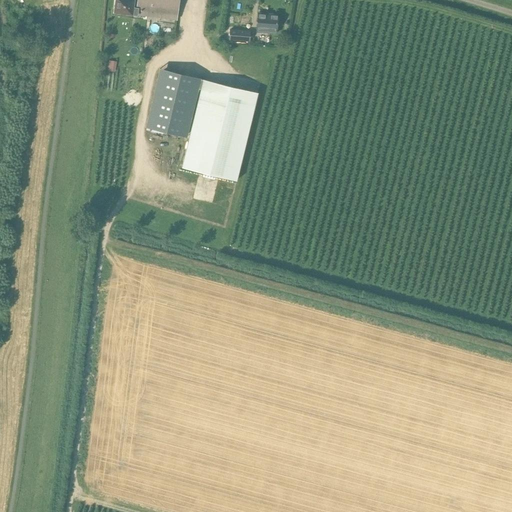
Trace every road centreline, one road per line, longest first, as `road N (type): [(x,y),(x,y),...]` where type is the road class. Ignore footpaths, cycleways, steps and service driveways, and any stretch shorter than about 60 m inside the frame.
road 1 (track): [(511,353),(102,242),(69,511)]
road 2 (track): [(102,242),(140,166),(153,67),(188,32),(190,0)]
